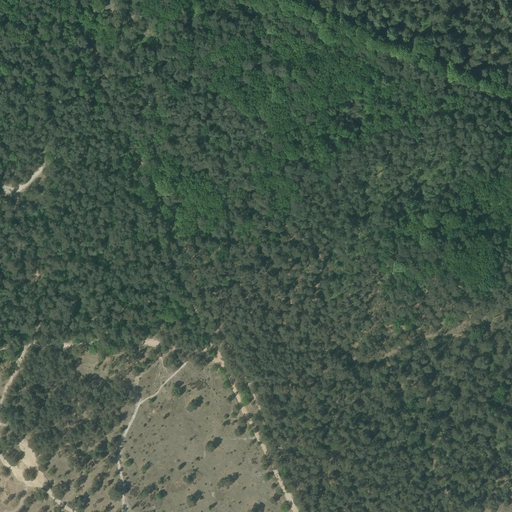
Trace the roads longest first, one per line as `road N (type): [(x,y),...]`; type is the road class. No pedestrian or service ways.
road 1 (track): [(296,511),(119,154),(54,0)]
road 2 (unknown): [(130,0),(108,88),(178,241),(201,245),(279,231)]
road 3 (track): [(178,241),(311,511)]
road 4 (unclassified): [(511,84),(306,0)]
road 5 (track): [(23,346),(145,341),(224,367)]
road 6 (unknown): [(279,231),(315,249),(316,309),(337,343),(356,358),(385,354)]
road 7 (unknown): [(385,354),(402,376),(406,409),(420,419),(454,511)]
road 8 (unknown): [(385,354),(413,340),(511,324)]
